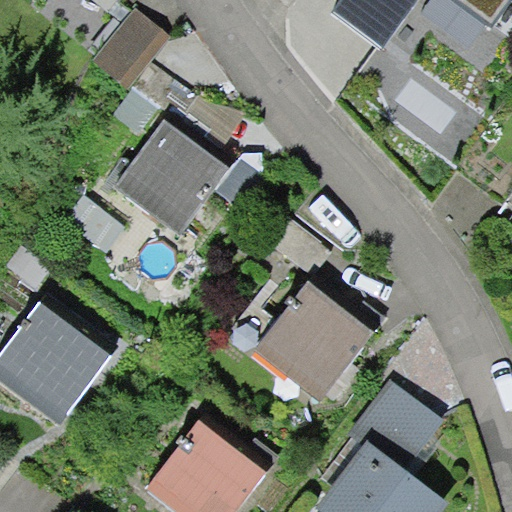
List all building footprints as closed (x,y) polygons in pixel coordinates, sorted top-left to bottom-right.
[(511,0),(327,0),(319,12),(377,52),(414,0),(455,0),(493,27),(511,0)] [(156,36),(119,8),(79,62),(117,90),(156,36)] [(221,161),(156,112),(100,187),(164,235),(221,161)] [(330,250),(282,214),(259,244),(307,280),(330,250)] [(366,329),(295,272),(242,338),(314,395),(366,329)] [(109,348),(27,287),(0,323),(0,389),(49,427),(109,348)] [(434,421),(387,384),(349,431),(396,468),(434,421)] [(220,511),(259,462),(198,414),(140,487),(171,511),(220,511)] [(426,511),(433,503),(353,441),(302,507),(307,511),(426,511)]
